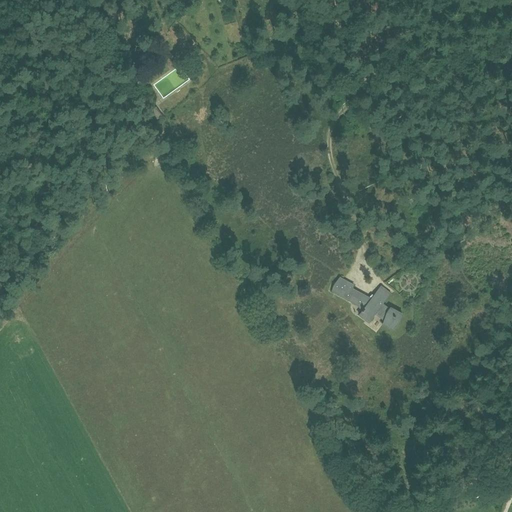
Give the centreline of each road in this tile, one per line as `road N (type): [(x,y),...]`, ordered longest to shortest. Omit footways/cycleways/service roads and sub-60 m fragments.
road 1 (track): [(375,0),(420,58),(466,23),(511,16)]
road 2 (track): [(0,320),(94,215)]
